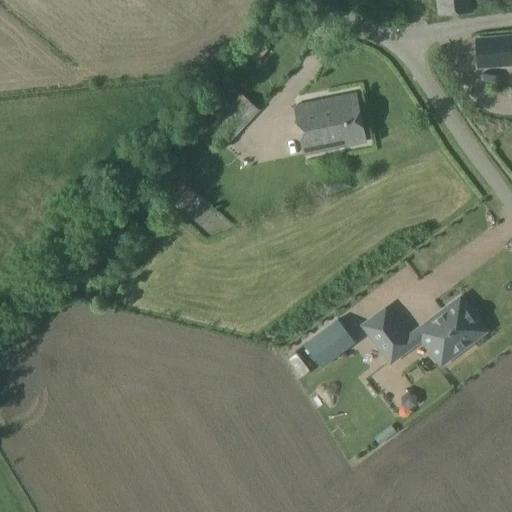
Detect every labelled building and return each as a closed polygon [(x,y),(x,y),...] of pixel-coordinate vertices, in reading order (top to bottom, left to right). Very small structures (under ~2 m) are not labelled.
[(473,13),(471,0),(434,0),(436,16),(473,13)] [(511,36),(476,39),(478,67),(511,64),(511,36)] [(365,142),(355,93),(293,106),(303,155),(365,142)] [(223,148),(258,110),(241,94),(206,133),(223,148)] [(468,344),(468,340),(482,330),(459,299),(435,318),(433,315),(406,336),(385,308),(362,325),(390,361),(422,337),(442,364),(468,344)] [(321,369),(355,343),(337,319),(303,345),(321,369)] [(379,445),(387,439),(381,432),(374,438),(379,445)]
